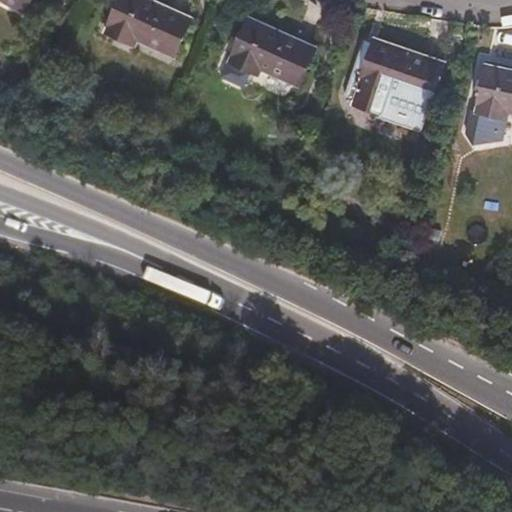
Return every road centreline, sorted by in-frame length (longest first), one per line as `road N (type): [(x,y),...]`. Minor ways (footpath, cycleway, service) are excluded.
road 1 (primary): [(511,405),(294,292),(0,157)]
road 2 (primary): [(194,281),(360,363),(511,456)]
road 3 (primary): [(0,193),(168,260),(194,281)]
road 4 (trunk): [(0,226),(194,281)]
